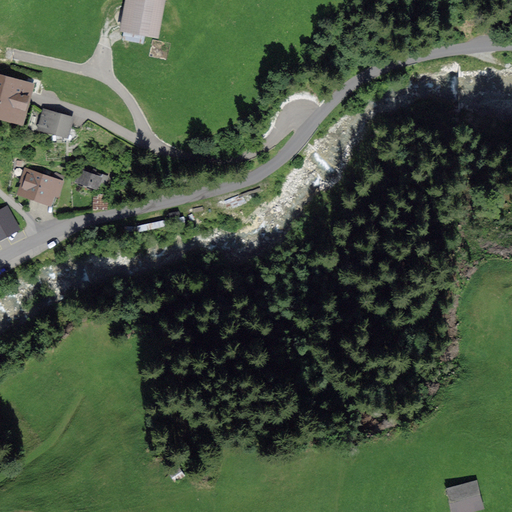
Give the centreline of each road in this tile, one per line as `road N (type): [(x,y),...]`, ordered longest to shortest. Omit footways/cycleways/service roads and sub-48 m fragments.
road 1 (unclassified): [(511,45),(439,50),(372,67),(345,86),(277,166),(239,186),(159,204)]
road 2 (unclassified): [(159,204),(43,235),(0,260)]
road 3 (track): [(118,4),(104,22),(99,119)]
